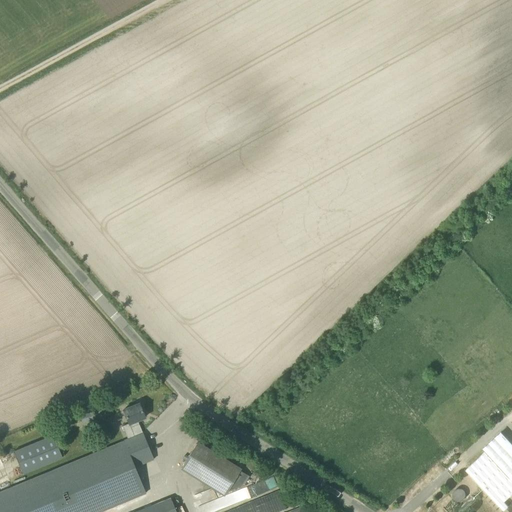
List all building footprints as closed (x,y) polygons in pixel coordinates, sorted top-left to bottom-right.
[(123,426),(128,439),(143,433),(137,421),(145,418),(139,403),(124,410),(129,423),(123,426)] [(128,439),(0,491),(0,511),(97,511),(143,493),(132,467),(153,459),(143,433),(128,439)] [(23,474),(63,457),(53,435),(14,451),(23,474)] [(249,476),(240,471),(197,443),(182,467),(226,494),(230,487),(235,490),(245,484),(249,476)] [(511,472),(490,449),(486,453),(466,471),(499,506),(503,511),(508,506),(504,502),(511,494),(511,472)] [(176,511),(171,498),(136,511),(176,511)]
